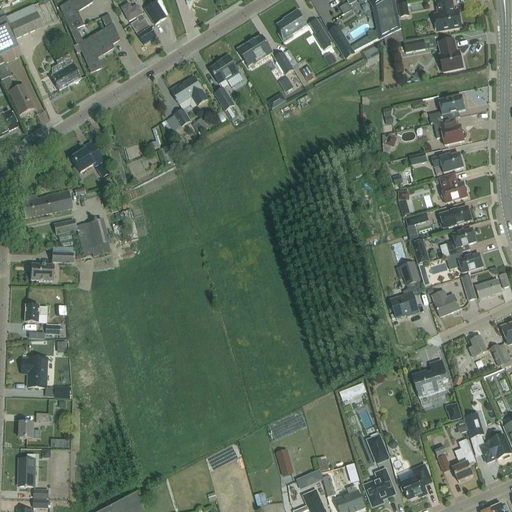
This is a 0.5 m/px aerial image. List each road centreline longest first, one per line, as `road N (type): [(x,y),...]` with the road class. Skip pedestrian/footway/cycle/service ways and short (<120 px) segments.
road 1 (tertiary): [(1,174),(28,148),(266,0)]
road 2 (tertiary): [(511,227),(502,162),(504,47)]
road 3 (tertiary): [(0,319),(1,174)]
